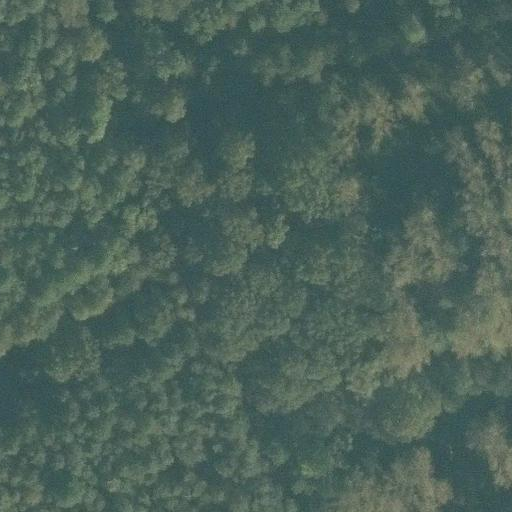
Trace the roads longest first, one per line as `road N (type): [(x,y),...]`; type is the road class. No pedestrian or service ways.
road 1 (track): [(511,6),(140,120)]
road 2 (track): [(309,468),(511,393)]
road 3 (track): [(140,120),(0,122)]
road 4 (track): [(140,120),(82,0)]
